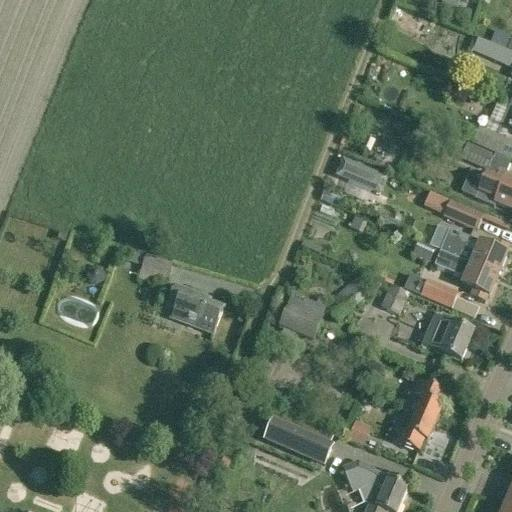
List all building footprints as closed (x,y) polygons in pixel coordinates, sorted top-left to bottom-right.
[(508,54),(511,55),(511,38),(500,34),(494,47),(508,54)] [(503,66),(511,70),(511,55),(508,54),(503,66)] [(450,86),(442,83),(438,93),(445,96),(450,86)] [(465,141),(511,160),(511,108),(509,107),(508,109),(496,104),(484,133),(479,130),(475,140),(467,136),(465,141)] [(459,160),(486,173),(493,158),(466,145),(459,160)] [(343,162),(337,177),(380,195),(386,180),(343,162)] [(495,204),(511,211),(511,180),(499,175),(497,180),(486,176),(476,200),(494,208),(495,204)] [(320,203),(337,210),(341,201),(324,193),(320,203)] [(443,219),(476,233),(483,217),(449,203),(449,204),(443,201),(438,213),(444,216),(443,219)] [(381,225),(396,231),(399,223),(384,216),(381,225)] [(350,230),(358,234),(364,222),(355,218),(350,230)] [(57,240),(65,243),(68,235),(60,232),(57,240)] [(440,253),(498,278),(507,256),(505,255),(507,250),(494,244),(491,250),(449,232),(441,249),(440,253)] [(137,280),(166,289),(173,265),(146,257),(146,254),(121,247),(116,260),(141,268),(137,280)] [(471,298),(485,304),(487,299),(489,300),(498,278),(440,253),(438,258),(434,267),(460,278),(461,275),(466,276),(461,288),(473,293),(471,298)] [(86,279),(89,285),(95,286),(101,284),(103,277),(100,272),(94,270),(88,273),(86,279)] [(324,308),(338,324),(372,294),(357,278),(324,308)] [(420,299),(452,312),(458,295),(427,282),(427,283),(415,279),(409,293),(421,298),(420,299)] [(380,309),(399,318),(409,296),(390,287),(390,288),(389,287),(380,309)] [(183,324),(214,336),(223,312),(206,305),(207,301),(174,289),(167,307),(175,310),(171,320),(183,324)] [(278,328),(313,343),(322,322),(287,307),(278,328)] [(422,348),(461,365),(473,336),(455,328),(457,324),(441,317),(439,321),(434,319),(422,348)] [(403,378),(411,382),(414,372),(407,369),(403,378)] [(414,418),(434,426),(442,408),(439,406),(444,395),(417,384),(412,395),(411,394),(403,413),(414,418)] [(392,444),(418,455),(423,444),(427,445),(434,426),(414,418),(406,435),(397,431),(392,444)] [(272,421),(263,443),(323,470),(333,448),(272,421)] [(348,441),(364,449),(372,430),(355,423),(348,441)] [(228,474),(233,459),(224,456),(219,471),(228,474)] [(367,511),(398,511),(407,490),(400,487),(402,482),(374,470),(359,463),(343,470),(353,497),(358,495),(363,508),(368,509),(367,511)] [(269,508),(284,511),(288,494),(273,490),(269,508)]
